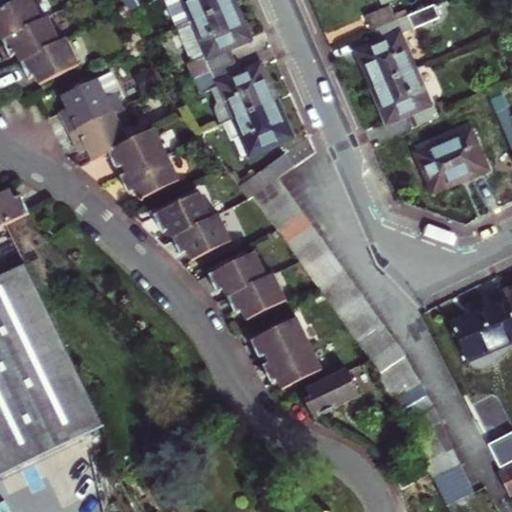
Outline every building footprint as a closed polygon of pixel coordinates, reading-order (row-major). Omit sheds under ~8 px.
[(0,32),(3,31),(7,39),(46,20),(36,0),(21,0),(11,5),(0,10),(0,32)] [(166,0),(182,35),(227,13),(221,0),(166,0)] [(328,0),(333,10),(356,0),(328,0)] [(387,0),(386,0),(374,5),(381,21),(392,17),(394,16),(387,0)] [(227,13),(182,35),(205,88),(231,75),(225,61),(244,52),(236,33),(227,13)] [(14,55),(21,52),(25,61),(64,42),(52,17),(46,20),(7,39),(10,47),(14,55)] [(397,31),(374,40),(380,55),(357,64),(365,83),(372,99),(418,79),(404,45),(442,30),(437,17),(411,27),(410,25),(397,31)] [(381,21),(368,26),(374,40),(397,31),(392,17),(381,21)] [(71,38),(64,42),(25,61),(29,69),(32,76),(39,73),(44,83),(83,65),(71,38)] [(151,72),(135,80),(144,99),(161,91),(151,72)] [(66,110),(58,113),(62,122),(68,136),(123,110),(115,94),(119,92),(110,75),(61,98),(66,110)] [(231,75),(205,88),(224,131),(269,108),(261,90),(256,79),(237,88),(231,75)] [(414,133),(437,123),(418,79),(372,99),(379,117),(384,129),(408,119),(414,133)] [(511,127),(499,97),(486,103),(511,163),(511,127)] [(224,131),(238,162),(284,142),(277,126),(269,108),(224,131)] [(86,152),(92,164),(107,157),(129,146),(121,128),(129,125),(123,110),(68,136),(72,144),(77,156),(86,152)] [(114,172),(120,169),(124,178),(165,158),(154,134),(129,146),(107,157),(112,166),(114,172)] [(469,139),(417,162),(433,201),(460,190),(486,180),(469,139)] [(497,144),(481,151),(487,166),(503,159),(497,144)] [(176,181),(165,158),(124,178),(119,181),(122,188),(126,196),(132,193),(135,200),(176,181)] [(278,181),(268,168),(243,186),(251,198),(253,200),(259,208),(267,219),(276,232),(277,234),(285,245),(293,255),(300,265),(301,267),(310,279),(318,290),(323,298),(327,303),(336,315),(344,327),(345,328),(353,339),(362,351),(369,361),(370,362),(378,373),(384,384),(411,369),(409,367),(403,357),(394,345),(386,333),(377,321),(369,310),(361,298),(351,285),(343,273),(335,262),(326,249),(318,238),(310,227),(301,215),(291,201),(284,190),(278,182),(278,181)] [(0,227),(8,223),(24,216),(30,212),(26,203),(23,197),(17,201),(11,189),(0,194),(0,227)] [(164,235),(171,232),(175,240),(214,221),(202,195),(155,217),(159,225),(164,235)] [(222,217),(214,221),(175,240),(179,250),(183,257),(191,253),(196,262),(236,244),(222,217)] [(220,295),(227,291),(231,299),(274,278),(262,252),(211,277),(216,285),(220,295)] [(87,435),(108,425),(28,261),(0,274),(0,470),(3,476),(54,451),(87,435)] [(250,319),(291,300),(279,275),(274,278),(231,299),(235,308),(239,316),(246,313),(250,319)] [(467,366),(511,347),(511,309),(506,298),(487,305),(490,314),(481,318),(474,321),(453,329),(467,366)] [(477,309),(481,318),(490,314),(487,305),(477,309)] [(269,366),(309,346),(297,322),(251,344),(256,354),(259,361),(265,358),(269,366)] [(266,377),(271,386),(277,383),(280,390),(321,371),(309,346),(269,366),(262,369),(266,377)] [(411,369),(384,384),(386,388),(413,373),(411,369)] [(316,418),(361,397),(349,371),(310,390),(315,400),(309,402),(312,409),(316,418)] [(427,466),(435,482),(443,497),(451,511),(452,511),(480,498),(471,482),(464,468),(454,450),(448,438),(440,424),(432,409),(425,396),(430,393),(423,381),(418,371),(413,373),(386,388),(391,398),(393,403),(398,411),(408,430),(414,442),(420,454),(427,466)] [(511,419),(486,432),(498,456),(511,449),(511,419)] [(511,492),(511,455),(498,463),(497,463),(511,492)] [(400,480),(407,497),(427,485),(419,470),(400,480)]
